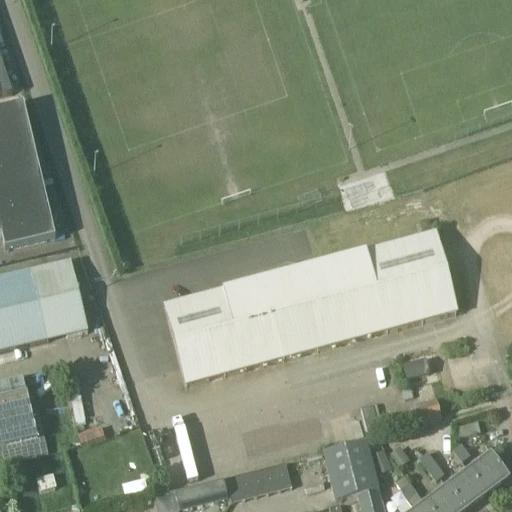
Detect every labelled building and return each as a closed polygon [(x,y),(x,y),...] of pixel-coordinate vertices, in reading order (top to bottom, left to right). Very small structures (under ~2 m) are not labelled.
[(10,55),(0,55),(0,92),(15,90),(10,55)] [(0,239),(3,239),(6,252),(56,240),(23,106),(0,111),(0,239)] [(163,310),(185,390),(456,317),(440,257),(434,236),(163,310)] [(0,356),(47,345),(86,336),(69,265),(0,281),(0,356)] [(402,369),(406,384),(429,378),(425,363),(402,369)] [(0,481),(8,480),(5,469),(48,459),(37,414),(30,416),(23,382),(0,386),(0,481)] [(410,410),(415,431),(441,424),(435,404),(410,410)] [(367,436),(379,433),(372,409),(360,412),(367,436)] [(333,441),(365,431),(358,410),(326,420),(333,441)] [(457,443),(480,437),(477,426),(454,431),(457,443)] [(356,501),(379,495),(366,445),(321,456),(334,506),(356,501)] [(469,460),(463,452),(461,448),(452,454),(461,467),(469,460)] [(399,452),(390,458),(399,470),(408,463),(399,452)] [(383,455),(371,460),(378,478),(390,473),(383,455)] [(434,486),(440,482),(444,479),(427,456),(417,463),(434,486)] [(468,476),(485,498),(507,482),(490,459),(468,476)] [(273,471),(279,496),(291,493),(284,468),(273,471)] [(273,471),(261,474),(268,499),(279,496),(273,471)] [(261,474),(250,477),(256,502),(268,499),(261,474)] [(468,476),(447,492),(461,511),(466,511),(485,498),(468,476)] [(250,477),(238,480),(244,505),(256,502),(250,477)] [(39,496),(56,492),(52,479),(35,484),(39,496)] [(233,508),(244,505),(238,480),(226,483),(233,508)] [(173,495),(177,511),(193,511),(227,503),(221,483),(173,495)] [(408,487),(400,494),(408,505),(416,499),(408,487)] [(461,511),(447,492),(425,508),(428,511),(461,511)] [(383,511),(379,495),(356,501),(359,511),(383,511)] [(411,511),(428,511),(425,508),(424,509),(416,499),(408,505),(407,506),(411,511)]
